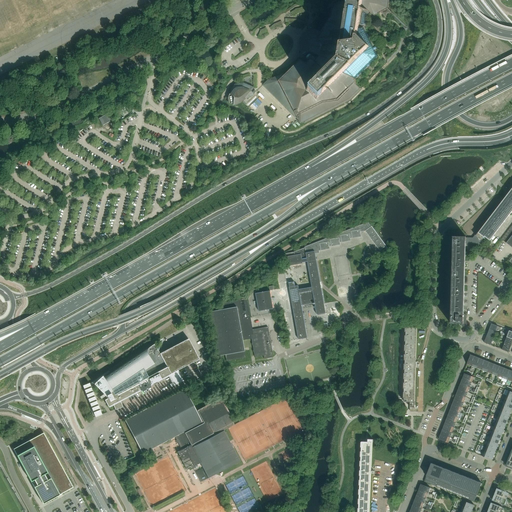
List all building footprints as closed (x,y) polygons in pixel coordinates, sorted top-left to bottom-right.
[(286,13),(296,6),(306,2),(306,0),(293,5),(285,11),(281,12),(271,20),(262,22),(253,31),(252,34),(254,35),(255,31),(261,26),(265,25),(271,23),(282,13),(286,13)] [(388,9),(389,0),(347,0),(332,5),(331,15),(318,35),(315,38),(311,39),(309,51),(285,75),(284,73),(268,80),(263,85),(295,117),(297,116),(301,123),(304,121),(305,123),(350,100),(399,51),(407,28),(388,9)] [(291,12),(294,15),(298,13),(307,11),(306,6),(296,8),(291,12)] [(270,27),(272,30),(274,28),(276,26),(282,24),(281,21),(275,24),(271,26),(270,27)] [(268,31),(266,27),(261,30),(260,33),(258,37),(261,38),(263,33),(268,31)] [(240,103),(244,100),(246,99),(251,97),(256,92),(254,87),(243,83),(236,84),(232,88),(230,94),(230,93),(227,101),(240,103)] [(100,118),(103,125),(111,120),(108,114),(100,118)] [(265,128),(263,136),(272,137),(274,130),(265,128)] [(473,238),(466,238),(466,244),(482,244),(482,240),(482,241),(482,240),(485,237),(490,240),(511,211),(511,186),(510,190),(509,189),(504,194),(505,196),(475,235),(473,238)] [(384,253),(388,249),(386,246),(372,226),(371,226),(368,222),(305,247),(305,248),(294,252),(295,255),(285,257),(287,266),(303,263),(303,262),(307,262),(312,288),(299,290),(298,285),(295,286),(294,282),(289,283),(289,285),(292,286),(292,287),(289,287),(299,339),(307,338),(302,306),(313,303),(313,304),(315,304),(317,314),(326,313),(321,288),(315,254),(320,253),(319,251),(330,249),(330,247),(340,245),(340,243),(351,241),(351,239),(361,237),(361,232),(365,231),(380,251),(381,250),(384,253)] [(466,244),(466,238),(466,237),(453,236),(450,323),(462,324),(462,326),(466,326),(466,323),(466,322),(466,314),(464,314),(466,244)] [(273,309),(270,291),(256,293),(259,311),(273,309)] [(268,327),(252,330),(251,322),(247,298),(223,303),(224,309),(208,312),(215,356),(225,355),(226,361),(245,358),(244,351),(242,340),(251,339),(255,357),(263,355),(264,359),(272,357),(272,355),(273,355),(272,350),(268,329),(268,327)] [(410,405),(410,410),(415,411),(417,323),(410,323),(410,326),(406,326),(404,402),(408,402),(408,405),(410,405)] [(489,330),(496,332),(498,326),(491,324),(489,330)] [(486,336),(493,339),(496,332),(489,330),(486,336)] [(484,342),(491,345),(493,339),(486,336),(484,342)] [(98,382),(94,384),(103,394),(99,397),(101,399),(105,396),(107,398),(104,400),(108,407),(113,404),(114,408),(115,410),(122,407),(121,404),(120,400),(168,375),(174,386),(184,381),(178,370),(199,359),(188,339),(161,353),(160,353),(154,344),(126,363),(105,377),(105,376),(111,371),(110,369),(90,384),(89,383),(83,386),(84,390),(90,404),(94,414),(95,417),(102,414),(91,387),(90,386),(97,381),(98,382)] [(502,349),(508,352),(511,346),(504,343),(502,349)] [(476,357),(475,357),(470,355),(467,364),(472,366),(476,357)] [(476,357),(472,366),(477,368),(481,359),(476,357)] [(481,359),(477,368),(482,370),(486,361),(481,359)] [(486,361),(482,370),(488,372),(491,363),(486,361)] [(496,365),(492,374),(497,376),(501,367),(496,365)] [(502,378),(506,369),(501,367),(497,376),(502,378)] [(506,369),(502,378),(507,380),(511,371),(506,369)] [(474,377),(464,373),(462,379),(472,382),(474,377)] [(470,387),(472,382),(462,379),(460,384),(470,387)] [(470,387),(460,384),(458,389),(468,392),(470,387)] [(196,411),(184,389),(125,420),(143,454),(175,437),(176,440),(175,441),(177,443),(178,442),(178,443),(181,450),(177,452),(187,470),(200,463),(208,478),(240,461),(224,430),(234,424),(228,413),(229,413),(221,398),(196,411)] [(466,397),(468,392),(458,389),(457,394),(466,397)] [(464,402),(466,397),(457,394),(455,399),(464,402)] [(462,407),(464,402),(455,399),(453,404),(462,407)] [(511,403),(504,401),(502,406),(511,409),(511,408),(511,403)] [(460,412),(462,407),(453,404),(451,409),(460,412)] [(511,409),(502,406),(500,411),(510,415),(511,409)] [(458,418),(460,412),(451,409),(449,414),(458,418)] [(508,420),(510,415),(500,411),(498,416),(508,420)] [(456,423),(458,418),(449,414),(446,419),(456,423)] [(498,416),(496,421),(506,425),(508,420),(498,416)] [(454,428),(456,423),(446,419),(445,424),(454,428)] [(506,425),(496,421),(494,426),(504,430),(506,425)] [(452,433),(454,428),(445,424),(443,429),(452,433)] [(502,435),(504,430),(494,426),(492,431),(502,435)] [(450,438),(452,433),(443,429),(441,434),(450,438)] [(502,435),(492,431),(490,436),(500,440),(502,435)] [(13,449),(43,504),(73,487),(43,433),(13,449)] [(448,443),(450,438),(441,434),(439,439),(448,443)] [(498,445),(500,440),(490,436),(489,441),(498,445)] [(366,442),(362,441),(358,511),(369,511),(373,439),(366,439),(366,442)] [(498,445),(489,441),(487,446),(496,450),(498,445)] [(487,446),(485,451),(494,455),(496,450),(487,446)] [(485,451),(483,456),(492,460),(494,455),(485,451)] [(482,483),(431,463),(426,476),(432,479),(431,481),(430,484),(474,501),(482,483)] [(430,488),(421,484),(419,489),(428,493),(430,488)] [(419,489),(417,494),(426,498),(428,493),(419,489)] [(505,492),(497,489),(495,495),(506,499),(508,495),(504,494),(505,492)] [(424,503),(426,498),(417,494),(415,499),(424,503)] [(506,499),(495,495),(493,500),(499,503),(504,505),(506,499)] [(415,499),(413,504),(422,508),(424,503),(415,499)] [(474,505),(465,501),(463,506),(472,510),(474,505)] [(498,505),(492,503),(490,509),(498,511),(501,511),(503,507),(498,505)]
